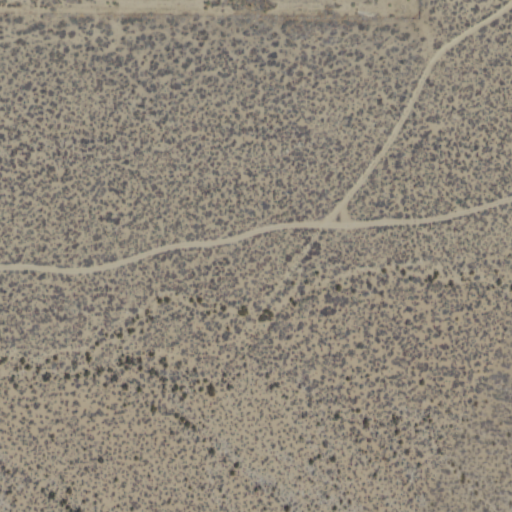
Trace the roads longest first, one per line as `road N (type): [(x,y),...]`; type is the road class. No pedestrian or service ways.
road 1 (track): [(511,204),(385,229),(337,224),(97,275),(0,273)]
road 2 (track): [(0,12),(401,9),(401,0)]
road 3 (track): [(511,0),(423,79),(396,138),(337,224)]
